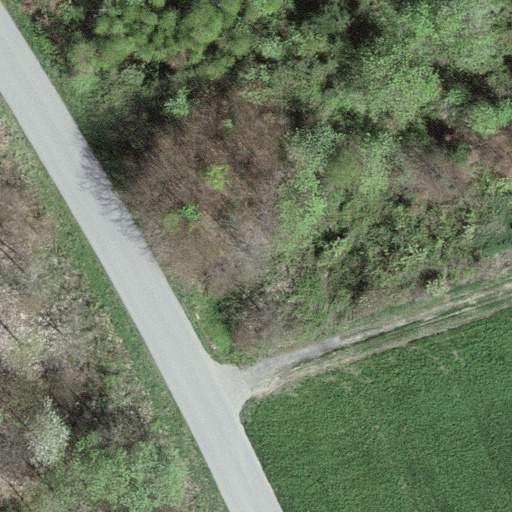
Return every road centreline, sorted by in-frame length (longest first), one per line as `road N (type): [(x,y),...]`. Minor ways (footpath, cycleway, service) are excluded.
road 1 (unclassified): [(0,60),(210,398),(261,511)]
road 2 (track): [(210,398),(511,286)]
